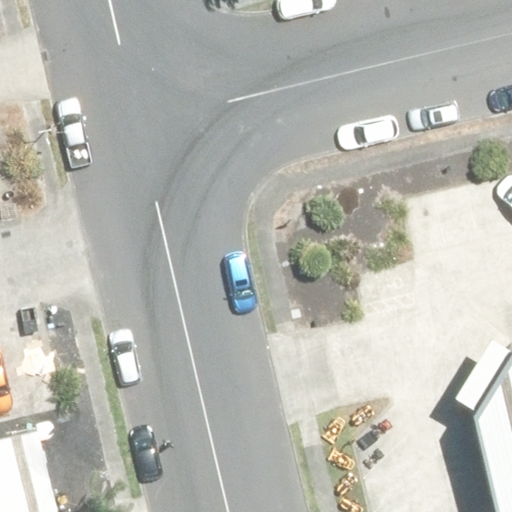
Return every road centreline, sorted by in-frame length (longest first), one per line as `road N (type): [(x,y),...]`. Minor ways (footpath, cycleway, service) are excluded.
road 1 (residential): [(140,116),(230,511)]
road 2 (residential): [(511,33),(140,116)]
